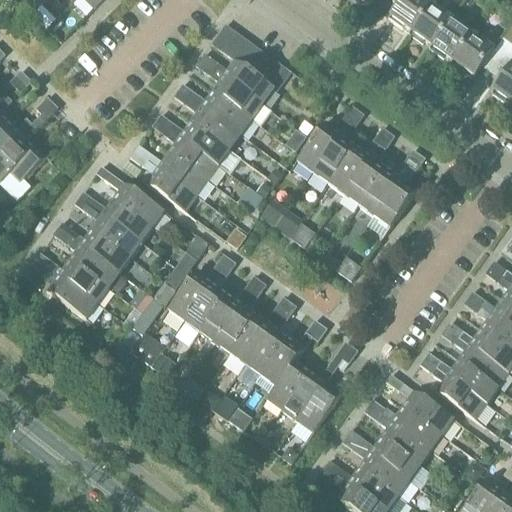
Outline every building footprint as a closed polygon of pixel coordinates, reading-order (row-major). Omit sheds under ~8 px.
[(354,0),(367,10),(374,0),(354,0)] [(410,35),(430,7),(420,0),(402,0),(389,19),(410,35)] [(138,2),(113,25),(126,38),(150,15),(138,2)] [(431,50),(451,22),(430,7),(410,35),(431,50)] [(451,64),(471,36),(451,22),(431,50),(451,64)] [(220,56),(234,36),(225,29),(210,48),(220,56)] [(230,63),(244,43),(234,36),(220,56),(230,63)] [(471,36),(451,64),(465,74),(473,80),(493,52),(471,36)] [(239,70),(254,50),(244,43),(230,63),(232,65),(239,70)] [(249,77),(263,57),(254,50),(239,70),(249,77)] [(259,84),(273,64),(263,57),(249,77),(259,84)] [(201,75),(210,63),(204,58),(195,70),(201,75)] [(212,73),(216,67),(210,63),(201,75),(217,86),(211,95),(250,123),(261,109),(212,73)] [(259,84),(268,91),(283,71),(273,64),(259,84)] [(249,77),(239,70),(232,65),(226,74),(216,67),(212,73),(261,109),(272,93),(268,91),(259,84),(249,77)] [(511,108),(511,65),(492,94),(511,108)] [(14,80),(25,92),(31,86),(19,75),(14,80)] [(20,97),(25,92),(14,80),(8,86),(20,97)] [(179,105),(188,93),(181,88),(173,100),(179,105)] [(239,139),(200,110),(190,103),(194,97),(188,93),(179,105),(195,117),(189,125),(228,154),(239,139)] [(239,139),(250,123),(211,95),(200,110),(239,139)] [(0,131),(8,124),(0,116),(11,105),(5,99),(0,104),(0,131)] [(41,108),(52,119),(57,113),(46,102),(41,108)] [(46,124),(52,119),(41,108),(35,113),(46,124)] [(346,117),(358,126),(362,120),(350,111),(346,117)] [(353,132),(358,126),(346,117),(341,123),(353,132)] [(157,135),(166,123),(159,118),(150,131),(157,135)] [(0,159),(21,138),(31,128),(25,122),(15,132),(8,124),(0,131),(0,159)] [(168,133),(172,127),(166,123),(157,135),(173,147),(166,156),(206,185),(217,169),(168,133)] [(217,169),(228,154),(189,125),(182,135),(172,127),(168,133),(217,169)] [(313,178),(342,138),(325,125),(296,165),(313,178)] [(376,139),(388,147),(393,141),(381,132),(376,139)] [(296,156),(306,142),(295,134),(285,148),(296,156)] [(21,138),(0,159),(0,185),(1,186),(10,177),(19,186),(44,161),(21,138)] [(328,188),(356,148),(342,138),(313,178),(328,188)] [(384,154),(388,147),(376,139),(372,145),(384,154)] [(343,199),(372,159),(356,148),(328,188),(343,199)] [(135,166),(143,154),(137,149),(128,161),(135,166)] [(145,164),(149,159),(143,154),(135,166),(151,178),(144,188),(183,216),(195,200),(145,164)] [(407,161),(419,170),(424,163),(412,154),(407,161)] [(195,200),(206,185),(166,156),(159,166),(149,159),(145,164),(195,200)] [(359,211),(388,171),(372,159),(343,199),(359,211)] [(415,177),(419,170),(407,161),(402,168),(409,172),(415,177)] [(236,172),(259,184),(264,174),(241,162),(236,172)] [(112,203),(152,232),(163,217),(100,171),(95,178),(118,194),(112,203)] [(374,221),(403,181),(388,171),(359,211),(374,221)] [(276,184),(281,177),(275,172),(270,180),(276,184)] [(403,181),(374,221),(389,232),(418,192),(408,186),(415,177),(409,172),(403,181)] [(262,202),(270,192),(262,186),(254,196),(262,202)] [(257,211),(262,202),(254,196),(248,203),(257,211)] [(80,213),(89,201),(82,197),(74,209),(80,213)] [(87,218),(91,211),(95,206),(89,201),(80,213),(87,218)] [(141,247),(152,232),(112,203),(105,213),(95,206),(91,211),(101,218),(141,247)] [(266,212),(260,221),(275,231),(281,222),(266,212)] [(131,261),(141,247),(101,218),(90,233),(131,261)] [(281,222),(275,231),(290,241),(296,232),(281,222)] [(58,244),(67,231),(60,227),(52,239),(58,244)] [(69,242),(73,236),(67,231),(58,244),(65,248),(69,242)] [(119,277),(131,261),(90,233),(83,243),(73,236),(69,242),(79,249),(119,277)] [(234,233),(225,246),(233,251),(236,253),(237,252),(245,241),(234,233)] [(511,264),(511,244),(502,257),(511,264)] [(108,292),(119,277),(79,249),(68,263),(108,292)] [(186,256),(181,264),(191,271),(197,264),(186,256)] [(36,274),(45,262),(39,257),(30,270),(36,274)] [(337,270),(341,265),(329,257),(325,262),(337,270)] [(218,265),(230,274),(235,268),(222,259),(218,265)] [(346,260),(336,273),(344,278),(353,265),(346,260)] [(47,272),(51,266),(45,262),(36,274),(52,286),(46,294),(86,323),(97,307),(47,272)] [(97,307),(108,292),(68,263),(61,273),(51,266),(47,272),(97,307)] [(226,281),(230,274),(218,265),(207,281),(196,274),(167,314),(184,326),(219,276),(226,281)] [(491,283),(500,270),(493,266),(484,278),(491,283)] [(511,287),(502,281),(506,275),(500,270),(491,283),(507,294),(500,303),(511,311),(511,287)] [(502,281),(511,287),(511,279),(506,275),(502,281)] [(219,290),(226,281),(219,276),(184,326),(199,337),(228,296),(219,290)] [(248,287),(260,296),(264,290),(252,281),(248,287)] [(255,302),(260,296),(248,287),(237,302),(228,296),(199,337),(214,348),(250,298),(255,302)] [(468,313),(478,301),(471,296),(462,309),(468,313)] [(249,311),(255,302),(250,298),(214,348),(229,359),(259,318),(249,311)] [(143,317),(153,324),(164,309),(153,301),(143,317)] [(511,333),(480,311),(484,306),(478,301),(468,313),(485,325),(479,333),(511,356),(511,333)] [(278,309),(291,318),(295,311),(283,303),(278,309)] [(511,333),(511,311),(500,303),(494,312),(484,306),(480,311),(511,333)] [(286,324),(291,318),(278,309),(274,315),(267,324),(259,318),(229,359),(244,369),(280,320),(286,324)] [(142,340),(153,324),(143,317),(132,332),(142,340)] [(280,333),(286,324),(280,320),(244,369),(260,381),(289,340),(280,333)] [(309,331),(322,340),(326,333),(314,325),(309,331)] [(447,344),(456,332),(449,327),(441,339),(447,344)] [(317,346),(322,340),(309,331),(298,346),(289,340),(260,381),(274,391),(295,363),(310,341),(317,346)] [(458,341),(462,336),(456,332),(447,344),(463,355),(457,364),(497,393),(508,377),(458,341)] [(508,377),(511,372),(511,356),(479,333),(472,343),(462,336),(458,341),(508,377)] [(130,334),(122,345),(132,353),(141,341),(130,334)] [(149,369),(163,350),(145,337),(131,357),(149,369)] [(340,353),(352,362),(357,355),(344,346),(340,353)] [(348,368),(352,362),(340,353),(319,381),(310,374),(282,415),(297,426),(326,385),(336,370),(341,364),(347,368),(348,368)] [(425,373),(434,362),(427,357),(419,369),(425,373)] [(436,372),(440,366),(434,362),(425,373),(442,385),(434,396),(475,424),(486,408),(436,372)] [(282,415),(310,374),(295,363),(274,391),(265,403),(282,415)] [(341,364),(336,370),(343,374),(347,368),(341,364)] [(486,408),(497,393),(457,364),(450,373),(440,366),(436,372),(486,408)] [(402,411),(443,439),(453,425),(413,396),(390,379),(385,386),(408,403),(402,411)] [(178,380),(174,386),(176,388),(182,392),(186,386),(178,380)] [(326,385),(297,426),(313,437),(342,397),(326,385)] [(369,421),(378,408),(372,404),(363,417),(369,421)] [(381,419),(385,413),(378,408),(369,421),(386,433),(380,442),(420,471),(431,455),(381,419)] [(431,455),(443,439),(402,411),(395,420),(385,413),(381,419),(431,455)] [(242,435),(250,423),(241,417),(233,429),(242,435)] [(348,451),(357,439),(351,434),(341,447),(348,451)] [(259,446),(263,440),(256,435),(252,442),(259,446)] [(359,449),(363,443),(357,439),(348,451),(364,463),(358,472),(398,501),(409,486),(359,449)] [(263,440),(259,446),(265,451),(270,444),(263,440)] [(409,486),(420,471),(380,442),(373,451),(363,443),(359,449),(409,486)] [(289,451),(282,461),(291,467),(298,457),(289,451)] [(326,482),(335,470),(329,465),(319,478),(326,482)] [(382,511),(337,480),(341,474),(335,470),(326,482),(342,494),(336,503),(348,511),(382,511)] [(382,511),(390,511),(398,501),(358,472),(351,481),(341,474),(337,480),(382,511)] [(511,486),(511,476),(507,473),(502,480),(511,486)] [(488,511),(502,493),(486,481),(464,511),(488,511)] [(457,487),(453,493),(465,501),(469,495),(457,487)] [(511,511),(511,499),(502,493),(488,511),(511,511)]
